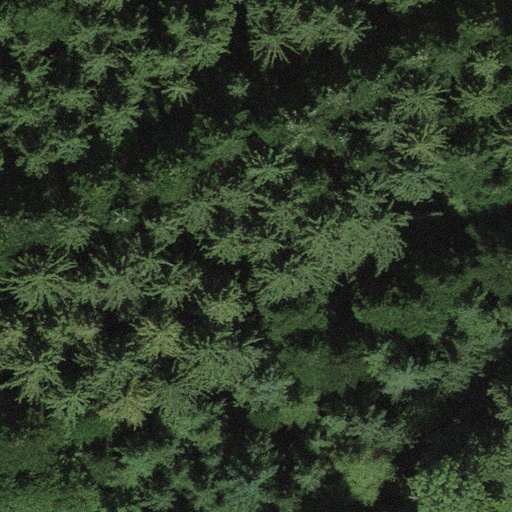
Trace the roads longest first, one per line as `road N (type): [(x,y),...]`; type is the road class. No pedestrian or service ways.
road 1 (track): [(0,202),(463,0)]
road 2 (track): [(511,360),(345,511)]
